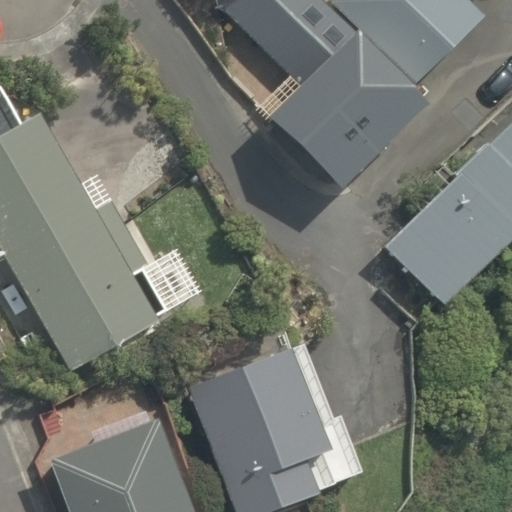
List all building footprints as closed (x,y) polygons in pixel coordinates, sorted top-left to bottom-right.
[(432,125),(311,0),(246,0),(228,18),(294,86),(262,117),(347,206),(432,125)] [(511,5),(511,0),(341,0),(332,11),(444,113),(503,48),(487,34),(511,5)] [(0,238),(86,395),(164,351),(48,141),(0,167),(0,238)] [(511,159),(386,258),(442,331),(511,276),(511,159)] [(294,511),(347,491),(294,362),(186,406),(229,511),(294,511)] [(186,511),(157,439),(47,482),(58,511),(186,511)]
